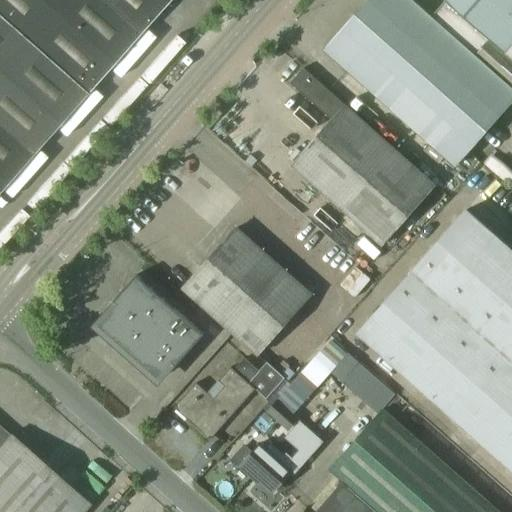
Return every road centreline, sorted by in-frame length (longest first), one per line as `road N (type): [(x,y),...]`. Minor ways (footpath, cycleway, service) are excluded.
road 1 (secondary): [(0,301),(267,0)]
road 2 (unclassified): [(0,340),(198,511)]
